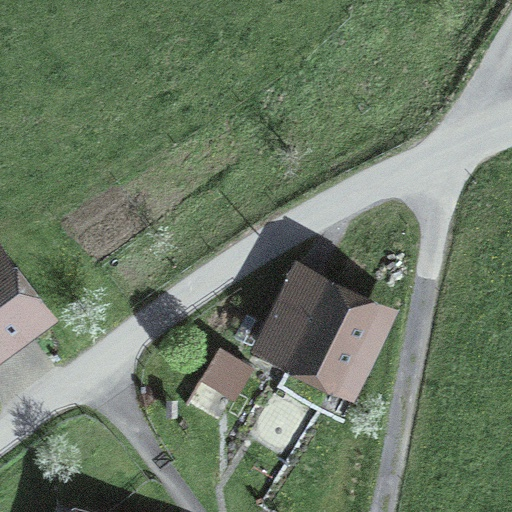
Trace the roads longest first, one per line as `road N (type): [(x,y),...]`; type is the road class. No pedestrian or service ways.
road 1 (unclassified): [(0,438),(274,236),(511,127)]
road 2 (track): [(382,511),(452,150)]
road 3 (track): [(97,363),(194,511)]
